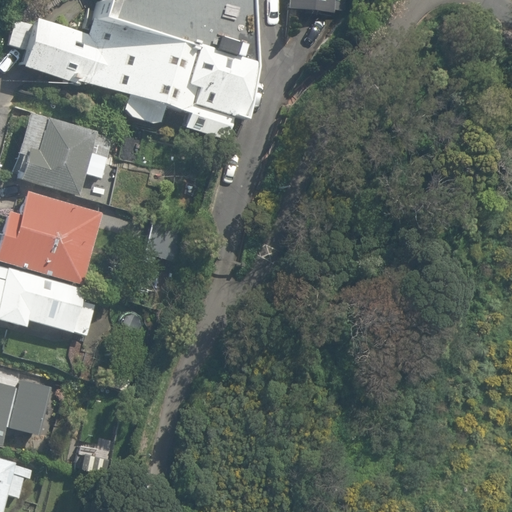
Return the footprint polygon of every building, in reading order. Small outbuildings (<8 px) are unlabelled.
[(96,3),(92,20),(251,65),(245,0),(99,0),(96,3)] [(283,0),(282,8),(331,13),(332,10),(344,11),(344,0),(283,0)] [(4,45),(21,50),(29,21),(12,16),(4,45)] [(251,66),(251,65),(92,20),(88,20),(83,35),(30,19),(16,68),(122,97),(119,110),(126,117),(148,124),(158,122),(162,108),(184,114),(180,128),(222,140),(230,117),(241,121),(251,66)] [(13,107),(45,116),(50,100),(18,90),(13,107)] [(15,180),(75,197),(81,174),(112,182),(117,165),(110,163),(112,156),(104,154),(109,139),(92,134),(93,131),(42,116),(41,118),(24,113),(13,153),(21,156),(15,180)] [(0,225),(0,262),(78,285),(99,213),(22,192),(16,214),(4,210),(0,225)] [(153,258),(188,267),(197,231),(150,218),(139,263),(151,266),(153,258)] [(81,289),(0,266),(0,321),(19,327),(21,320),(67,332),(68,328),(84,333),(91,305),(78,301),(81,289)] [(0,436),(6,414),(17,417),(24,391),(0,385),(0,436)] [(29,411),(57,417),(60,398),(34,392),(29,411)] [(97,440),(69,438),(66,483),(94,485),(97,440)] [(0,504),(3,494),(15,498),(21,476),(28,478),(30,470),(11,464),(12,462),(0,458),(0,504)]
